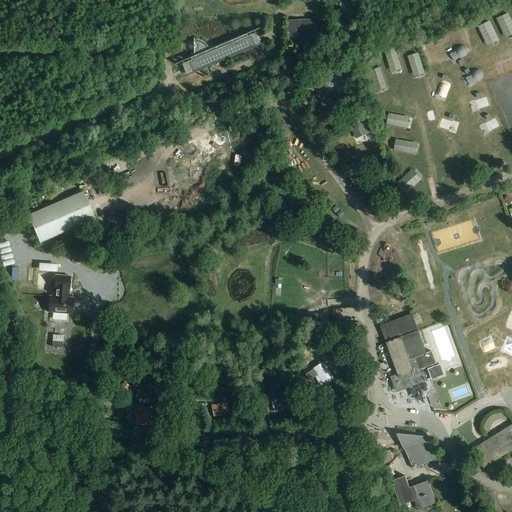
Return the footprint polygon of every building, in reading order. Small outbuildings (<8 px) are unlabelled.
[(287,19),(289,51),(289,50),(288,45),(316,44),(315,20),(287,21),(287,20),(287,19)] [(246,35),(261,28),(208,50),(207,47),(205,45),(203,43),(200,41),(197,41),(194,40),(194,39),(193,39),(193,45),(192,45),(192,47),(193,47),(193,56),(175,64),(175,65),(190,58),(195,70),(251,47),(246,35)] [(365,29),(354,34),(359,45),(370,40),(365,29)] [(386,50),(393,71),(404,67),(397,46),(386,50)] [(420,51),(409,54),(416,75),(427,72),(420,51)] [(383,65),(372,68),(377,89),(388,87),(383,65)] [(334,74),(336,79),(327,83),(332,94),(339,91),(341,97),(352,92),(348,81),(341,84),(339,80),(346,77),(343,70),(334,74)] [(362,121),(350,126),(356,139),(367,134),(362,121)] [(387,133),(387,145),(409,145),(410,133),(387,133)] [(405,195),(421,178),(413,171),(397,188),(405,195)] [(27,215),(39,243),(95,219),(83,192),(27,215)] [(491,203),(485,205),(491,224),(497,222),(491,203)] [(472,215),(465,217),(470,232),(476,230),(472,215)] [(511,225),(495,231),(497,238),(511,233),(511,225)] [(502,257),(511,254),(511,247),(501,250),(502,257)] [(60,270),(60,262),(42,261),(41,269),(60,270)] [(101,263),(99,270),(106,272),(109,266),(101,263)] [(419,280),(436,277),(435,270),(417,274),(419,280)] [(68,298),(70,277),(55,275),(53,297),(49,296),(48,313),(71,314),(73,298),(68,298)] [(480,299),(471,303),(475,312),(484,307),(480,299)] [(329,313),(309,314),(310,327),(330,325),(329,313)] [(432,351),(426,353),(412,314),(380,325),(398,375),(392,378),(397,392),(427,381),(423,371),(421,371),(420,369),(432,365),(436,363),(432,351)] [(508,372),(511,370),(511,347),(502,350),(508,372)] [(323,356),(310,364),(312,368),(326,360),(323,356)] [(324,362),(306,375),(310,381),(317,376),(325,386),(327,384),(336,378),(324,362)] [(440,365),(428,369),(432,380),(444,375),(440,365)] [(132,387),(137,392),(142,386),(137,381),(132,387)] [(115,391),(121,397),(131,388),(125,382),(115,391)] [(280,386),(274,388),(273,384),(268,385),(275,412),(290,409),(285,389),(281,390),(280,386)] [(216,417),(231,415),(229,403),(214,406),(216,417)] [(134,408),(135,419),(131,419),(131,425),(153,423),(153,418),(155,418),(154,407),(134,408)] [(484,468),(511,450),(511,424),(472,449),(484,468)] [(396,433),(403,450),(404,449),(413,469),(436,459),(427,439),(430,437),(396,433)] [(394,459),(390,450),(380,454),(384,463),(394,459)] [(405,476),(391,482),(400,506),(414,501),(417,510),(436,503),(428,481),(409,488),(405,476)]
